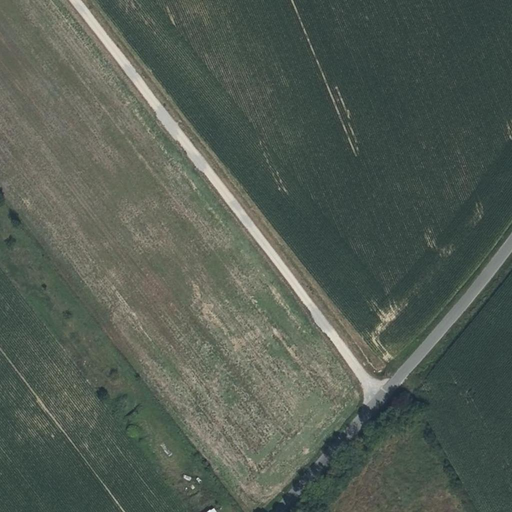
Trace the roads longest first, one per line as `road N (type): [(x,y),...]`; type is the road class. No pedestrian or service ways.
road 1 (track): [(381,402),(73,0)]
road 2 (unclassified): [(511,243),(290,511)]
